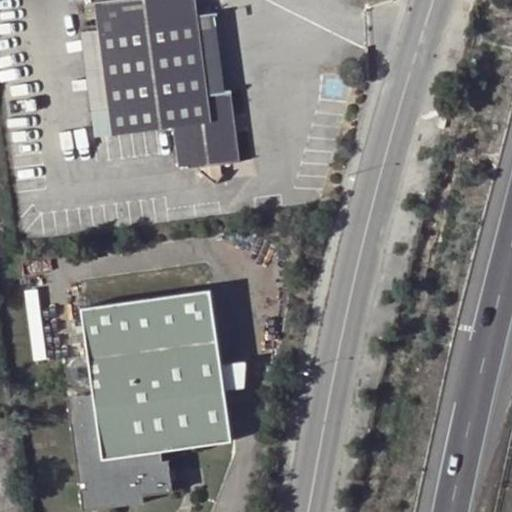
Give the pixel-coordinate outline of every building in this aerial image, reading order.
[(142,0),(88,8),(90,31),(191,16),(188,0),(142,0)] [(191,16),(198,65),(216,62),(209,14),(191,16)] [(198,65),(191,16),(90,31),(91,35),(97,79),(198,65)] [(91,35),(72,37),(79,82),(97,79),(91,35)] [(220,93),(216,62),(198,65),(202,95),(220,93)] [(103,114),(105,129),(230,111),(227,92),(220,93),(202,95),(198,65),(97,79),(103,114)] [(103,114),(97,79),(79,82),(85,116),(103,114)] [(167,132),(172,171),(193,168),(216,165),(236,162),(230,111),(105,129),(107,140),(167,132)] [(217,176),(216,165),(193,168),(194,174),(210,187),(217,176)] [(209,286),(79,304),(89,384),(219,366),(218,360),(209,286)] [(219,366),(245,362),(245,357),(218,360),(219,366)] [(243,386),(245,362),(219,366),(222,388),(243,386)] [(222,388),(219,366),(89,384),(90,390),(65,393),(76,479),(84,479),(84,485),(78,486),(80,505),(142,497),(142,490),(172,487),(168,457),(160,458),(160,445),(229,437),(222,388)]
